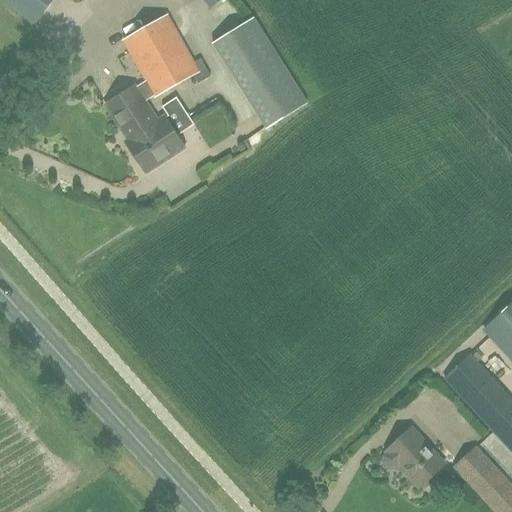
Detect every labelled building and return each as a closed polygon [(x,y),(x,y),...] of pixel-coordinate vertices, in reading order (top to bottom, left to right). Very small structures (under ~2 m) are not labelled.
[(0,0),(0,1),(36,27),(55,0),(0,0)] [(104,0),(93,17),(121,37),(146,0),(104,0)] [(203,0),(211,10),(223,0),(203,0)] [(229,2),(220,11),(232,23),(241,14),(229,2)] [(107,106),(123,130),(131,142),(127,145),(145,174),(185,149),(177,138),(195,127),(177,100),(163,109),(169,118),(158,125),(145,104),(156,96),(157,98),(194,77),(199,86),(211,79),(202,62),(194,66),(167,18),(125,42),(148,83),(136,91),(134,88),(107,106)] [(308,108),(255,21),(214,46),(266,133),(308,108)] [(511,309),(487,333),(511,359),(511,309)] [(455,468),(495,511),(511,511),(511,401),(473,358),(446,382),(511,453),(511,489),(476,450),(455,468)] [(386,452),(388,454),(384,458),(385,466),(391,473),(398,473),(402,470),(420,489),(445,466),(411,429),(386,452)]
